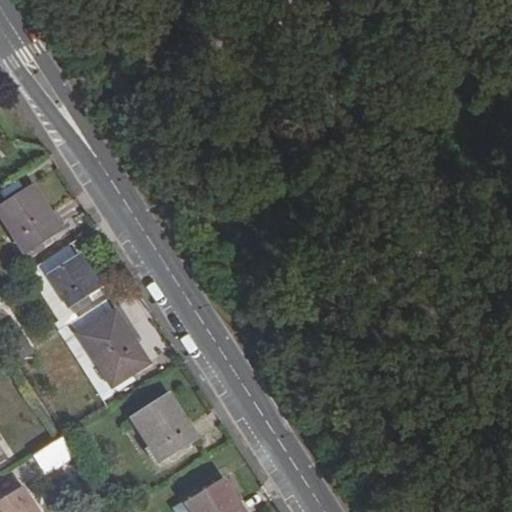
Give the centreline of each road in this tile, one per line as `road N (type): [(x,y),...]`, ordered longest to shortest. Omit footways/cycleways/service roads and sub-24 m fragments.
road 1 (residential): [(323,511),(109,178)]
road 2 (residential): [(109,178),(22,23)]
road 3 (residential): [(0,43),(109,178)]
